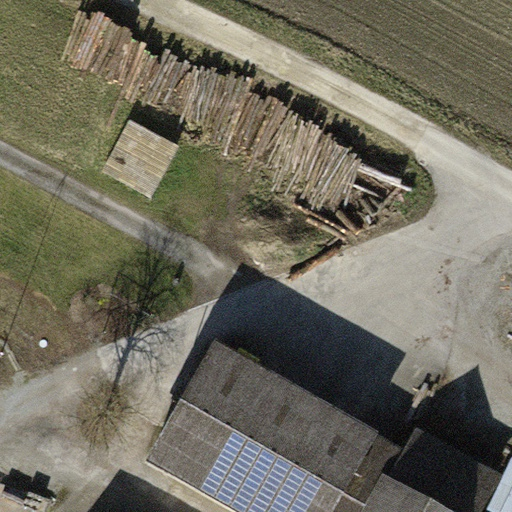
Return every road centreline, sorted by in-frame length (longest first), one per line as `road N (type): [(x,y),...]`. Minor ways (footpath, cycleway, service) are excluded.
road 1 (residential): [(0,434),(251,304),(511,194)]
road 2 (track): [(511,184),(166,0)]
